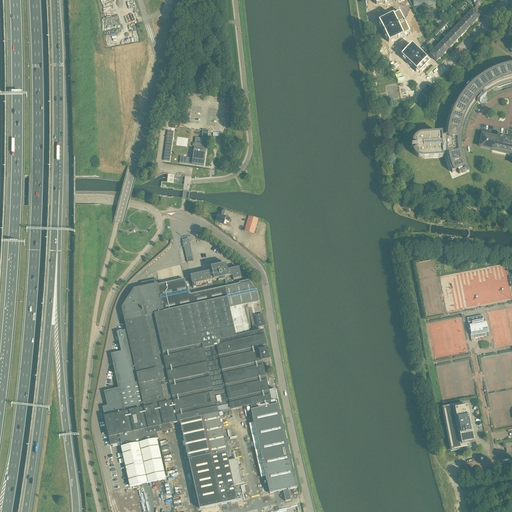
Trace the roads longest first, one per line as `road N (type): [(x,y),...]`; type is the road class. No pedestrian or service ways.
road 1 (motorway): [(6,511),(34,266),(34,0)]
road 2 (unclassified): [(310,511),(259,271),(181,216),(187,171),(159,167)]
road 3 (motorway): [(15,0),(15,205),(0,395)]
road 4 (motorway): [(25,511),(55,190)]
road 5 (motorway): [(75,511),(55,190)]
road 6 (motorway): [(55,190),(54,0)]
